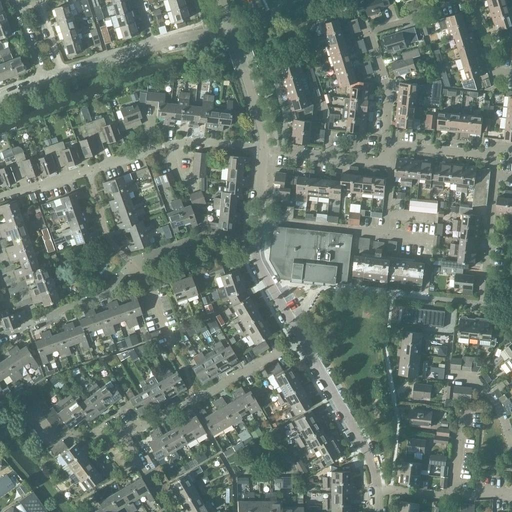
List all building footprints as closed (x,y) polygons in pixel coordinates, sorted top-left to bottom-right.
[(86,0),(81,0),(80,1),(84,12),(90,11),(86,0)] [(97,0),(91,0),(94,9),(100,8),(97,0)] [(124,0),(112,4),(116,15),(130,11),(126,0),(124,0)] [(167,0),(171,11),(185,7),(183,0),(167,0)] [(366,11),(368,16),(381,12),(380,9),(391,6),(389,0),(371,0),(372,2),(357,6),(360,13),(366,11)] [(487,0),(490,10),(507,5),(505,0),(487,0)] [(54,9),(57,21),(72,16),(68,4),(54,9)] [(490,10),(493,20),(511,15),(507,5),(490,10)] [(185,7),(171,11),(174,23),(189,18),(185,7)] [(116,15),(119,27),(133,22),(130,11),(116,15)] [(445,18),(448,29),(465,24),(462,13),(445,18)] [(161,14),(155,16),(158,28),(164,26),(161,14)] [(511,20),(511,15),(493,20),(497,31),(511,26),(511,20)] [(57,21),(61,32),(75,28),(72,16),(57,21)] [(321,25),(325,36),(342,31),(339,20),(321,25)] [(133,22),(119,27),(123,39),(137,34),(133,22)] [(7,23),(0,25),(0,38),(11,34),(7,23)] [(428,23),(422,25),(426,36),(431,34),(428,23)] [(451,40),(455,39),(455,38),(468,34),(465,24),(448,29),(451,40)] [(79,39),(75,28),(61,32),(64,44),(79,39)] [(402,33),(384,38),(389,53),(407,48),(404,40),(410,38),(411,43),(419,41),(415,28),(407,30),(408,32),(402,33)] [(110,42),(107,30),(101,32),(104,44),(110,42)] [(325,36),(328,46),(345,41),(342,31),(325,36)] [(455,39),(458,48),(476,43),(472,32),(468,34),(455,38),(455,39)] [(96,33),(90,35),(94,47),(100,45),(96,33)] [(82,51),(79,39),(64,44),(68,56),(82,51)] [(3,49),(6,56),(8,61),(13,75),(25,71),(19,57),(13,59),(7,46),(7,41),(7,40),(1,43),(3,49)] [(328,46),(331,56),(348,51),(345,41),(328,46)] [(458,48),(461,59),(479,54),(476,43),(458,48)] [(402,54),(404,60),(391,63),(396,77),(417,71),(413,58),(420,56),(419,49),(402,54)] [(331,56),(334,67),(351,62),(348,51),(331,56)] [(461,59),(465,69),(482,64),(479,54),(461,59)] [(0,74),(2,80),(13,75),(8,61),(6,56),(1,57),(3,63),(0,64),(0,74)] [(334,67),(337,77),(354,72),(351,62),(334,67)] [(279,69),(282,80),(300,75),(296,64),(279,69)] [(482,64),(465,69),(468,80),(462,82),(464,89),(477,90),(473,78),(478,77),(485,75),(482,64)] [(354,72),(337,77),(340,88),(358,83),(354,72)] [(282,80),(286,91),(303,85),(300,75),(282,80)] [(482,81),(484,88),(491,85),(489,79),(482,81)] [(352,88),(351,99),(369,101),(369,94),(372,94),(374,84),(360,82),(359,88),(352,88)] [(400,83),(399,94),(417,96),(418,85),(400,83)] [(430,94),(441,95),(442,85),(431,84),(430,94)] [(286,91),(289,101),(306,96),(303,85),(286,91)] [(163,124),(168,125),(171,104),(164,103),(164,94),(153,93),(152,106),(158,106),(157,118),(164,118),(163,124)] [(399,94),(398,105),(416,107),(417,96),(399,94)] [(174,119),(181,120),(184,96),(178,96),(177,105),(171,104),(168,125),(173,125),(174,119)] [(187,127),(193,127),(195,106),(188,106),(189,97),(184,96),(181,120),(188,121),(187,127)] [(306,96),(289,101),(292,112),(309,107),(306,96)] [(198,122),(205,123),(208,99),(203,98),(202,107),(195,106),(193,127),(198,128),(198,122)] [(212,129),(217,130),(219,109),(212,108),(213,99),(208,99),(205,123),(212,123),(212,129)] [(351,99),(350,110),(368,112),(369,101),(351,99)] [(219,109),(217,130),(222,130),(223,124),(230,125),(232,101),(227,101),(226,110),(219,109)] [(123,119),(116,122),(119,132),(141,125),(139,118),(142,118),(137,104),(120,110),(123,119)] [(398,105),(397,116),(415,118),(416,107),(398,105)] [(350,110),(349,120),(367,122),(368,112),(350,110)] [(437,130),(448,131),(450,113),(439,112),(437,130)] [(448,131),(459,132),(461,115),(450,113),(448,131)] [(459,132),(470,134),(472,116),(461,115),(459,132)] [(415,118),(397,116),(396,123),(393,122),(392,127),(413,129),(415,118)] [(472,116),(470,134),(481,135),(483,117),(472,116)] [(93,121),(95,127),(96,126),(101,143),(102,143),(107,141),(108,144),(122,139),(119,132),(116,122),(106,125),(103,117),(93,121)] [(294,120),(293,131),(311,133),(312,122),(294,120)] [(349,120),(347,132),(365,134),(367,122),(349,120)] [(93,121),(84,124),(86,130),(89,138),(79,141),(85,158),(98,153),(98,151),(104,149),(102,143),(101,143),(96,126),(95,127),(93,121)] [(311,133),(293,131),(292,142),(310,144),(311,133)] [(62,141),(53,145),(61,167),(66,165),(67,167),(81,163),(75,146),(65,149),(62,141)] [(46,156),(37,160),(36,160),(41,173),(41,174),(42,176),(56,171),(55,169),(61,167),(53,145),(43,148),(46,156)] [(23,152),(13,155),(21,178),(27,176),(28,178),(41,174),(41,173),(36,160),(37,160),(35,156),(26,160),(23,152)] [(194,153),(193,165),(206,166),(207,154),(194,153)] [(7,167),(0,169),(0,179),(2,184),(1,184),(2,187),(16,182),(15,180),(21,178),(13,155),(4,159),(7,167)] [(229,156),(228,168),(243,170),(243,163),(249,163),(250,158),(229,156)] [(401,186),(406,186),(409,160),(397,158),(395,176),(402,177),(401,186)] [(413,178),(419,179),(421,161),(409,160),(406,186),(412,187),(413,178)] [(432,180),(438,181),(440,166),(433,165),(433,162),(421,161),(419,179),(426,180),(425,188),(431,189),(431,183),(432,180)] [(444,182),(451,182),(453,164),(440,163),(440,166),(438,181),(438,190),(443,190),(444,182)] [(456,192),(462,192),(464,166),(453,164),(451,182),(457,183),(456,192)] [(192,177),(205,178),(206,166),(193,165),(192,177)] [(464,166),(462,192),(467,193),(468,184),(475,185),(475,183),(476,177),(476,170),(477,167),(464,166)] [(226,180),(247,182),(248,177),(242,177),(243,170),(228,168),(226,180)] [(476,170),(476,177),(490,175),(489,170),(491,169),(476,170)] [(159,177),(162,182),(173,178),(171,172),(159,177)] [(354,175),(352,193),(362,194),(364,176),(359,175),(359,172),(358,172),(354,172),(354,175)] [(296,195),(297,189),(293,188),(294,178),(294,177),(286,176),(286,174),(278,173),(276,175),(276,176),(275,179),(276,179),(275,183),(274,183),(272,196),(280,197),(280,198),(290,199),(290,198),(295,199),(295,200),(296,200),(296,195)] [(342,174),(341,182),(342,182),(341,192),(342,192),(352,193),(354,175),(342,174)] [(110,186),(112,193),(135,185),(133,180),(124,183),(122,176),(102,183),(104,188),(110,186)] [(375,177),(364,176),(362,194),(373,195),(375,177)] [(308,196),(310,178),(298,177),(298,179),(294,178),(293,188),(297,189),(296,195),(308,196)] [(386,178),(375,177),(373,195),(384,196),(386,178)] [(173,178),(162,182),(164,188),(176,184),(173,178)] [(321,179),(310,178),(308,196),(319,197),(321,179)] [(331,181),(321,179),(319,197),(329,199),(331,181)] [(216,192),(221,192),(240,194),(241,187),(247,187),(247,182),(226,180),(226,187),(217,186),(216,192)] [(341,182),(331,181),(329,199),(341,200),(342,192),(341,192),(342,182),(341,182)] [(109,202),(111,206),(130,199),(128,193),(136,190),(135,185),(112,193),(114,200),(109,202)] [(53,208),(55,213),(78,205),(76,198),(81,196),(79,191),(60,198),(62,205),(53,208)] [(195,193),(199,205),(205,202),(200,191),(195,193)] [(221,192),(220,204),(235,206),(236,199),(241,199),(242,194),(240,194),(221,192)] [(199,205),(195,193),(189,195),(193,207),(199,205)] [(496,215),(507,217),(509,199),(498,197),(496,215)] [(118,209),(120,216),(143,208),(141,203),(133,206),(130,199),(111,206),(112,211),(118,209)] [(180,199),(175,201),(183,224),(190,221),(192,227),(197,225),(190,205),(183,208),(180,199)] [(416,212),(428,213),(429,201),(417,199),(416,212)] [(0,213),(2,213),(4,218),(19,212),(15,200),(0,205),(0,213)] [(183,224),(175,201),(170,203),(173,211),(166,214),(173,233),(178,231),(177,226),(183,224)] [(438,201),(429,201),(428,213),(437,214),(438,201)] [(220,204),(219,216),(239,218),(240,213),(234,213),(235,206),(220,204)] [(65,215),(68,222),(87,215),(86,210),(80,212),(78,205),(55,213),(57,218),(65,215)] [(119,230),(123,228),(122,228),(138,223),(138,222),(136,216),(144,213),(143,208),(120,216),(122,223),(117,225),(119,230)] [(19,212),(4,218),(6,223),(0,224),(0,231),(23,223),(19,212)] [(360,213),(350,212),(348,225),(359,226),(360,216),(360,213)] [(454,220),(453,225),(480,228),(481,216),(472,215),(463,214),(463,215),(463,221),(454,220)] [(62,231),(63,236),(86,228),(84,221),(89,219),(87,215),(68,222),(70,228),(62,231)] [(239,218),(219,216),(218,223),(209,222),(209,228),(232,230),(233,223),(239,223),(239,218)] [(130,231),(132,238),(155,230),(153,225),(144,228),(142,221),(138,222),(138,223),(122,228),(123,228),(124,233),(130,231)] [(10,235),(12,240),(27,235),(23,223),(0,231),(0,232),(2,238),(10,235)] [(461,232),(461,238),(479,240),(480,228),(453,225),(453,231),(461,232)] [(282,277),(336,283),(347,284),(353,235),(277,227),(273,230),(270,256),(282,277)] [(86,228),(63,236),(65,241),(74,238),(76,245),(96,238),(94,233),(88,235),(86,228)] [(155,230),(132,238),(134,244),(129,246),(131,251),(150,245),(148,238),(156,235),(155,230)] [(5,248),(8,254),(31,246),(27,235),(12,240),(14,245),(5,248)] [(372,239),(361,238),(360,249),(371,251),(372,239)] [(451,244),(451,249),(477,252),(479,240),(461,238),(460,245),(451,244)] [(389,252),(398,253),(399,242),(390,241),(389,252)] [(18,258),(20,263),(36,257),(31,246),(8,254),(10,261),(18,258)] [(477,252),(451,249),(450,255),(459,256),(458,263),(469,264),(476,265),(477,252)] [(353,278),(422,286),(425,264),(355,256),(353,278)] [(16,277),(23,275),(23,274),(40,269),(39,268),(36,257),(20,263),(22,268),(13,271),(16,277)] [(469,270),(469,264),(458,263),(443,260),(442,267),(469,270)] [(219,273),(224,287),(245,279),(244,276),(240,277),(238,270),(230,273),(230,272),(228,273),(225,274),(221,265),(208,270),(210,276),(219,273)] [(23,274),(23,275),(25,281),(34,278),(35,283),(51,277),(47,266),(39,268),(40,269),(23,274)] [(463,275),(463,269),(441,267),(441,273),(455,275),(454,288),(473,290),(475,276),(463,275)] [(183,270),(178,272),(187,298),(197,294),(191,276),(186,278),(183,270)] [(187,298),(178,272),(173,274),(175,282),(170,284),(176,302),(187,298)] [(29,291),(31,297),(55,289),(51,277),(35,283),(37,288),(29,291)] [(218,294),(219,300),(228,297),(242,292),(245,291),(243,284),(246,282),(245,279),(224,287),(225,292),(218,294)] [(55,289),(31,297),(33,303),(42,300),(44,306),(59,300),(55,289)] [(235,311),(238,316),(257,305),(256,301),(253,303),(249,297),(246,298),(242,292),(228,297),(233,306),(225,311),(228,316),(235,311)] [(132,301),(125,304),(133,327),(138,325),(135,316),(142,314),(135,294),(130,296),(132,301)] [(116,301),(112,302),(118,322),(125,320),(128,328),(133,327),(125,304),(118,306),(116,301)] [(109,310),(102,312),(110,335),(115,333),(112,324),(118,322),(112,302),(107,304),(109,310)] [(233,325),(236,330),(260,316),(256,309),(259,308),(257,305),(238,316),(241,321),(233,325)] [(419,326),(421,309),(403,307),(401,324),(419,326)] [(93,309),(88,311),(96,330),(102,328),(105,336),(110,335),(102,312),(95,314),(93,309)] [(421,309),(419,326),(443,328),(445,312),(421,309)] [(0,319),(0,320),(0,319),(10,316),(7,310),(0,312),(0,319)] [(0,319),(0,320),(4,331),(20,325),(18,320),(26,317),(24,311),(10,316),(0,319)] [(79,320),(81,326),(87,343),(92,341),(89,333),(96,330),(88,311),(84,312),(86,318),(79,320)] [(219,315),(216,317),(221,326),(224,324),(219,315)] [(246,330),(249,335),(268,323),(267,320),(263,322),(260,316),(236,330),(239,334),(246,330)] [(458,337),(469,338),(471,321),(468,320),(468,319),(467,317),(462,316),(460,318),(458,337)] [(469,338),(480,340),(482,319),(476,318),(475,320),(475,321),(471,321),(469,338)] [(482,319),(480,340),(490,341),(490,347),(495,347),(496,345),(498,329),(493,329),(493,323),(489,323),(490,321),(489,319),(482,319)] [(207,324),(205,325),(208,330),(217,325),(214,320),(207,324)] [(72,323),(67,324),(74,344),(81,342),(84,350),(89,348),(87,343),(81,326),(74,328),(72,323)] [(268,323),(249,335),(256,347),(252,349),(256,355),(269,348),(264,339),(271,335),(267,328),(270,326),(268,323)] [(65,331),(58,334),(66,356),(71,355),(68,346),(74,344),(67,324),(63,326),(65,331)] [(200,326),(195,328),(198,334),(202,332),(203,334),(209,331),(208,330),(205,325),(205,324),(200,326)] [(194,328),(186,331),(188,338),(196,335),(195,332),(194,328)] [(149,334),(151,340),(162,335),(160,330),(149,334)] [(49,331),(44,332),(51,352),(58,350),(61,358),(66,356),(58,334),(51,336),(49,331)] [(404,335),(403,342),(430,345),(431,340),(422,339),(423,333),(400,331),(400,335),(404,335)] [(51,352),(44,332),(40,334),(42,340),(35,342),(43,365),(48,363),(45,354),(51,352)] [(220,342),(216,344),(230,368),(239,363),(230,346),(225,349),(220,342)] [(398,349),(398,353),(421,355),(421,350),(429,351),(430,345),(403,342),(402,350),(398,349)] [(211,357),(220,374),(230,368),(216,344),(211,347),(215,354),(211,357)] [(16,345),(12,348),(23,366),(29,362),(34,369),(38,366),(25,346),(19,350),(16,345)] [(12,348),(8,351),(11,356),(5,360),(18,380),(22,377),(17,369),(23,366),(12,348)] [(202,353),(197,355),(211,379),(220,374),(211,357),(206,360),(202,353)] [(401,357),(400,364),(428,367),(428,362),(420,361),(421,355),(398,353),(398,356),(401,357)] [(211,379),(197,355),(192,358),(197,365),(192,368),(201,385),(211,379)] [(461,371),(462,362),(462,360),(452,358),(450,370),(461,371)] [(0,374),(3,379),(8,375),(13,383),(18,380),(5,360),(0,362),(0,374)] [(461,371),(472,372),(472,367),(472,363),(462,362),(461,371)] [(272,374),(279,387),(299,375),(297,372),(294,374),(290,368),(283,372),(278,363),(265,371),(269,376),(272,374)] [(428,367),(400,364),(400,371),(396,371),(396,375),(418,377),(424,378),(425,372),(427,372),(428,367)] [(168,368),(163,371),(177,394),(186,389),(177,372),(172,375),(168,368)] [(162,380),(158,383),(167,400),(177,394),(163,371),(158,373),(162,380)] [(275,396),(277,400),(301,387),(298,380),(301,378),(299,375),(279,387),(282,391),(275,396)] [(149,379),(144,381),(158,405),(167,400),(158,383),(153,386),(149,379)] [(144,391),(139,394),(149,411),(158,405),(144,381),(140,384),(144,391)] [(91,386),(107,407),(121,397),(114,387),(108,391),(105,385),(100,389),(95,382),(91,386)] [(413,399),(422,400),(422,398),(433,399),(434,386),(432,386),(415,384),(413,399)] [(91,396),(87,399),(99,414),(107,407),(91,386),(86,389),(91,396)] [(241,387),(236,390),(250,413),(260,408),(250,391),(245,394),(241,387)] [(287,401),(290,405),(310,394),(308,391),(305,393),(301,387),(277,400),(280,405),(287,401)] [(149,411),(139,394),(134,397),(130,390),(125,393),(134,407),(133,407),(135,409),(139,416),(149,411)] [(236,399),(231,402),(241,419),(250,413),(236,390),(232,392),(236,399)] [(40,402),(34,392),(29,395),(35,405),(40,402)] [(310,394),(290,405),(293,410),(286,414),(288,419),(303,411),(305,410),(312,405),(308,399),(312,397),(310,394)] [(35,405),(29,395),(24,398),(30,408),(35,405)] [(65,397),(61,400),(78,422),(83,418),(86,421),(88,419),(75,401),(73,399),(71,396),(67,399),(65,397)] [(73,399),(75,401),(88,419),(90,421),(99,414),(87,399),(83,402),(78,396),(73,399)] [(30,408),(24,398),(19,401),(25,412),(30,408)] [(222,398),(217,401),(231,424),(241,419),(231,402),(226,405),(222,398)] [(57,414),(60,417),(67,427),(71,432),(74,429),(72,427),(78,422),(61,400),(57,404),(62,410),(57,414)] [(217,410),(212,413),(222,430),(231,424),(217,401),(213,403),(217,410)] [(511,401),(503,406),(506,412),(511,410),(511,409),(511,401)] [(43,414),(46,419),(56,412),(52,407),(43,414)] [(190,419),(186,422),(195,438),(205,432),(201,425),(200,423),(191,409),(186,412),(190,419)] [(222,430),(212,413),(208,416),(203,409),(198,412),(203,419),(207,426),(208,428),(212,435),(222,430)] [(297,425),(300,430),(320,419),(318,416),(315,417),(311,411),(303,415),(301,416),(302,416),(287,425),(290,430),(297,425)] [(410,425),(430,428),(432,413),(412,411),(410,425)] [(50,424),(55,421),(60,417),(57,414),(56,412),(46,419),(50,424)] [(60,417),(55,421),(62,430),(67,427),(60,417)] [(177,417),(172,420),(186,444),(195,438),(186,422),(181,424),(177,417)] [(295,439),(298,443),(322,430),(318,424),(321,422),(320,419),(300,430),(303,435),(295,439)] [(172,430),(167,432),(177,449),(186,444),(172,420),(168,423),(172,430)] [(55,421),(50,424),(57,434),(62,430),(55,421)] [(33,429),(30,424),(20,432),(24,437),(33,430),(33,429)] [(158,428),(154,431),(167,454),(177,449),(167,432),(162,435),(158,428)] [(33,429),(33,430),(24,437),(27,442),(37,434),(33,429)] [(437,435),(449,437),(450,430),(438,429),(437,435)] [(259,430),(251,435),(254,440),(262,435),(259,430)] [(308,444),(311,448),(311,449),(330,437),(329,434),(325,436),(322,430),(298,443),(301,448),(308,444)] [(167,454),(154,431),(149,433),(153,441),(148,443),(153,451),(144,456),(152,469),(158,466),(155,462),(167,454)] [(251,436),(241,442),(244,446),(253,441),(251,436)] [(319,450),(321,455),(338,446),(332,436),(330,437),(311,449),(311,448),(309,450),(311,455),(319,450)] [(407,454),(416,455),(416,452),(427,453),(429,441),(426,441),(409,439),(407,454)] [(67,464),(89,448),(86,443),(79,448),(76,444),(68,449),(63,441),(51,450),(55,455),(59,452),(67,463),(64,465),(65,466),(68,464),(67,464)] [(338,446),(321,455),(324,460),(317,464),(320,469),(334,460),(334,461),(336,460),(336,459),(343,455),(338,446)] [(68,464),(74,473),(89,461),(86,457),(92,452),(89,448),(67,464),(68,464)] [(431,456),(430,464),(446,466),(447,458),(431,456)] [(74,473),(80,481),(102,465),(99,460),(92,465),(89,461),(74,473)] [(399,469),(398,472),(421,475),(421,469),(430,470),(430,465),(422,464),(414,463),(411,462),(411,463),(403,462),(402,469),(399,469)] [(102,465),(80,481),(87,490),(102,479),(99,474),(105,469),(102,465)] [(170,492),(172,495),(192,484),(189,479),(196,475),(193,470),(179,479),(178,478),(177,479),(177,480),(169,484),(173,490),(170,492)] [(323,477),(323,483),(350,483),(350,475),(354,475),(354,472),(331,472),(331,477),(323,477)] [(421,475),(398,472),(398,476),(401,476),(401,484),(409,485),(411,485),(419,486),(428,487),(428,481),(420,480),(421,475)] [(7,475),(0,479),(0,496),(15,486),(7,475)] [(141,478),(130,484),(138,498),(145,494),(149,502),(154,499),(141,478)] [(331,488),(331,493),(354,493),(354,490),(350,490),(350,483),(323,483),(323,488),(331,488)] [(130,484),(120,490),(132,511),(136,510),(132,502),(138,498),(130,484)] [(177,497),(180,503),(204,489),(201,484),(194,489),(192,484),(172,495),(174,498),(177,497)] [(181,511),(186,511),(202,503),(200,498),(207,494),(204,489),(180,503),(184,509),(181,511)] [(120,490),(109,496),(117,510),(123,506),(126,511),(131,511),(132,511),(120,490)] [(47,511),(33,491),(2,511),(47,511)] [(248,511),(248,493),(243,493),(243,501),(237,501),(237,511),(248,511)] [(259,511),(259,501),(254,501),(254,493),(248,493),(248,511),(259,511)] [(270,511),(270,493),(265,493),(265,501),(259,501),(259,511),(270,511)] [(280,511),(281,501),(275,501),(275,493),(270,493),(270,511),(280,511)] [(323,499),(323,504),(350,504),(350,497),(354,497),(354,493),(331,493),(331,499),(323,499)] [(98,503),(101,508),(102,508),(104,511),(113,511),(117,510),(109,496),(98,503)] [(291,511),(292,507),(286,507),(286,499),(281,499),(281,501),(280,511),(291,511)] [(292,507),(291,511),(302,511),(303,499),(297,499),(297,507),(292,507)] [(420,505),(398,501),(397,505),(401,505),(399,511),(427,511),(419,510),(420,505)] [(208,511),(202,503),(186,511),(208,511)]
